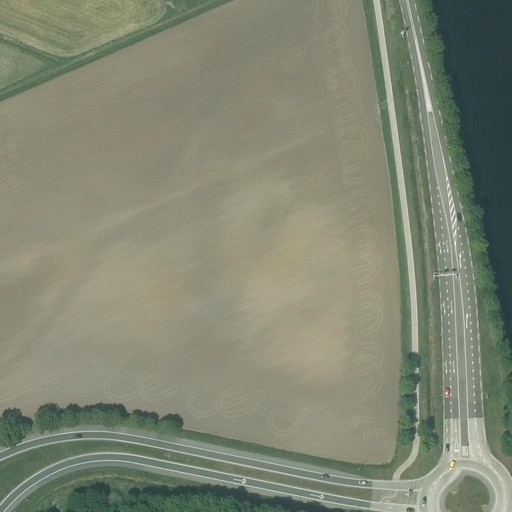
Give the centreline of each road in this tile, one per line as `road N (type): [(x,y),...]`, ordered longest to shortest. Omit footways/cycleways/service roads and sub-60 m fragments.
road 1 (motorway): [(4,511),(52,472),(112,459),(419,511)]
road 2 (motorway): [(426,486),(350,484),(116,438),(45,443),(0,460)]
road 3 (secondary): [(474,417),(466,246),(424,87)]
road 4 (secondary): [(424,87),(445,249),(449,417)]
